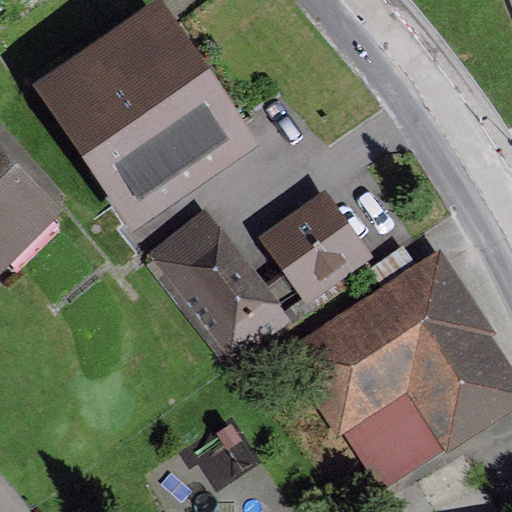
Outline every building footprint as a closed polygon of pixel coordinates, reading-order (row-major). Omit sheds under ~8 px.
[(181,233),(164,212),(278,135),(187,0),(165,0),(52,76),(143,211),(131,221),(155,253),(181,233)] [(0,293),(86,211),(0,122),(0,293)] [(376,251),(329,186),(262,233),(308,299),(376,251)] [(243,229),(222,202),(181,233),(155,253),(176,280),(243,229)] [(309,313),(243,229),(176,280),(242,365),(309,313)] [(370,265),(383,284),(283,348),(339,434),(344,431),(384,491),(511,408),(511,359),(495,333),(500,330),(445,244),(418,261),(404,241),(370,265)] [(501,511),(511,507),(511,442),(372,511),(501,511)]
